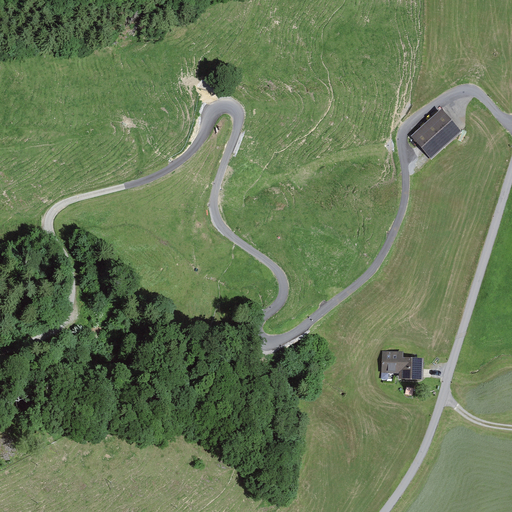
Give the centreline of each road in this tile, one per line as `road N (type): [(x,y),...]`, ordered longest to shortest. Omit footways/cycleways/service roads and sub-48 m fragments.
road 1 (unclassified): [(511,125),(472,89),(459,89),(406,126),(403,209),(373,268),(270,340),(259,335),(259,324),(282,300),(283,284),(215,213),(238,121),(232,107),(216,107),(195,148),(175,166),(62,204),(49,217),(69,277),(65,315),(38,341),(0,354)]
road 2 (residential): [(511,168),(431,434),(384,511)]
